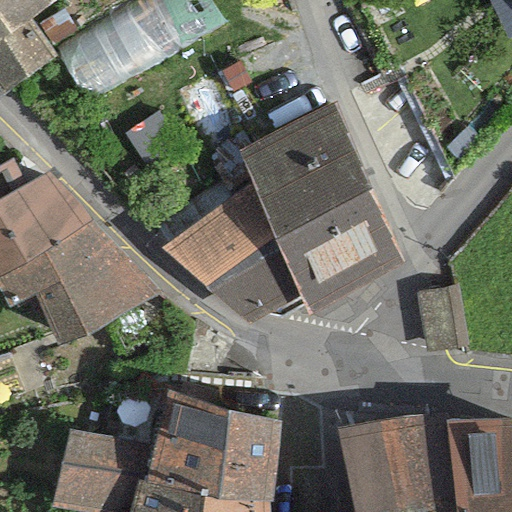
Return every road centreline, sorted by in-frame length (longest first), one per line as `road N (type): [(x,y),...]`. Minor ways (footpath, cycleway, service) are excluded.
road 1 (residential): [(0,102),(194,293),(255,333),(330,361)]
road 2 (residential): [(511,158),(330,361)]
road 3 (residential): [(330,361),(511,390)]
